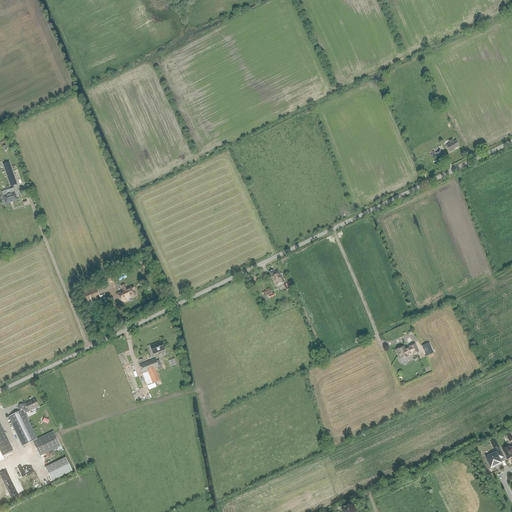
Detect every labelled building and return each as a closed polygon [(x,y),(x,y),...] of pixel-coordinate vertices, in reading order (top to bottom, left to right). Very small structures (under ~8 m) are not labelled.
[(459,147),(456,140),(453,142),(452,139),(449,141),(450,143),(446,145),(450,152),(453,151),(452,150),(459,147)] [(443,156),(440,150),(434,152),(437,159),(443,156)] [(8,177),(13,175),(9,162),(3,164),(8,177)] [(11,190),(11,191),(7,192),(8,195),(3,196),(6,204),(18,201),(14,189),(11,190)] [(275,287),(283,284),(285,283),(281,274),(280,274),(278,270),(274,272),(273,270),(269,272),(272,277),(271,277),(275,287)] [(132,297),(136,295),(134,291),(135,290),(134,286),(131,288),(130,286),(127,288),(125,285),(124,284),(123,284),(122,285),(121,286),(123,290),(116,293),(121,303),(132,297)] [(86,304),(100,299),(96,287),(81,292),(86,304)] [(269,289),(266,290),(266,291),(264,293),(266,297),(272,294),(269,289)] [(150,346),(153,354),(165,350),(162,342),(150,346)] [(400,360),(408,357),(408,356),(412,354),(413,355),(418,352),(415,344),(409,346),(409,347),(404,349),(403,347),(396,350),(398,353),(397,354),(400,360)] [(158,366),(155,358),(139,365),(143,374),(148,372),(153,384),(160,381),(155,369),(158,368),(157,367),(158,366)] [(37,439),(25,413),(29,411),(39,407),(35,399),(25,404),(27,408),(23,410),(8,417),(22,446),(33,441),(37,439)] [(60,446),(53,431),(37,439),(33,441),(40,456),(60,446)] [(490,441),(494,449),(499,447),(495,439),(490,441)] [(508,459),(511,457),(511,446),(510,447),(509,446),(509,447),(508,446),(502,448),(503,449),(503,450),(508,459)] [(503,457),(499,449),(487,455),(488,457),(486,458),(491,467),(501,463),(499,459),(503,457)] [(45,467),(52,481),(72,471),(65,458),(45,467)]
